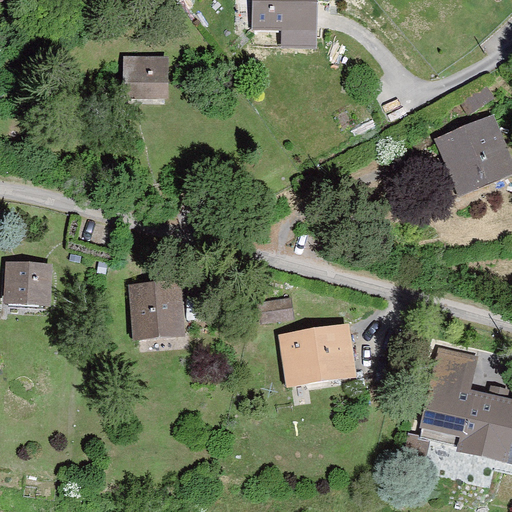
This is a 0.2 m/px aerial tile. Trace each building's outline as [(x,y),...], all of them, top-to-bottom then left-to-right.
[(31,0),(0,0),(0,17),(32,1),(31,0)] [(328,0),(262,0),(262,36),(291,36),(291,53),(327,54),(328,0)] [(183,65),(144,65),(143,105),(183,105),(183,65)] [(511,147),(503,125),(446,149),(469,201),(511,182),(511,147)] [(51,260),(3,258),(2,300),(50,302),(51,260)] [(178,283),(127,286),(131,341),(182,338),(178,283)] [(350,319),(279,330),(287,381),(358,370),(350,319)] [(511,452),(511,396),(468,386),(476,353),(437,344),(420,417),(469,428),(466,441),(511,452)]
